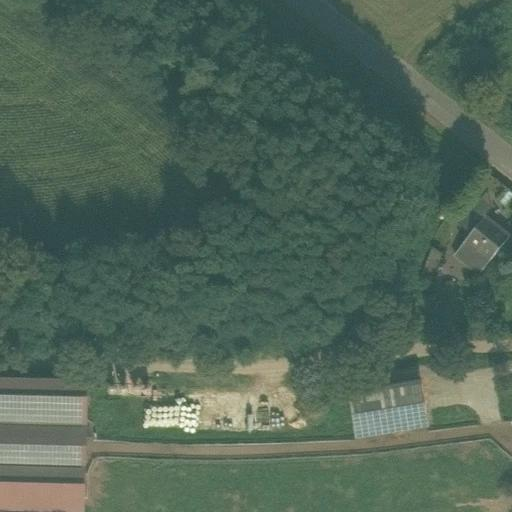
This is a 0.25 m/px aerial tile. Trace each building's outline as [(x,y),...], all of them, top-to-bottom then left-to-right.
[(492,209),(469,190),(448,216),(471,235),(485,218),(492,209)] [(471,235),(465,242),(489,262),(509,237),(485,218),(471,235)] [(479,275),(489,262),(465,242),(454,255),(479,275)] [(0,511),(85,511),(89,382),(0,379),(0,511)] [(349,394),(357,440),(428,428),(420,382),(349,394)] [(116,388),(112,387),(109,389),(108,393),(110,396),(114,396),(117,394),(117,391),(116,388)] [(127,388),(124,387),(121,389),(120,392),(122,395),(125,396),(128,394),(129,391),(127,388)]
